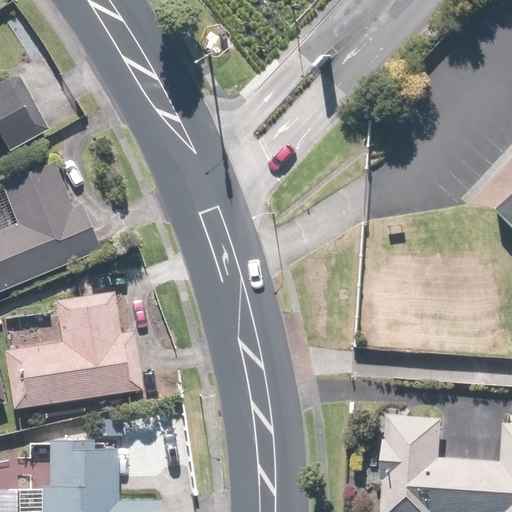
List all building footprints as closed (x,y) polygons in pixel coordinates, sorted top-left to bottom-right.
[(10,150),(51,128),(54,134),(89,115),(64,69),(29,88),(22,74),(0,85),(0,136),(2,135),(10,150)] [(0,292),(104,251),(83,202),(74,205),(56,159),(1,181),(18,222),(0,229),(0,292)] [(60,297),(65,340),(11,346),(12,361),(17,406),(145,393),(138,329),(125,331),(120,291),(60,297)] [(446,418),(393,413),(390,453),(372,452),(370,482),(386,483),(384,511),(511,511),(511,420),(506,420),(503,460),(443,455),(446,418)] [(52,439),(52,444),(31,444),(30,486),(19,486),(19,511),(24,511),(164,511),(165,500),(121,500),(123,441),(52,439)]
